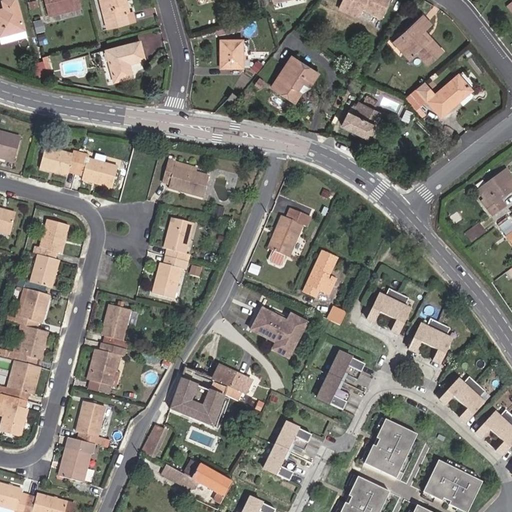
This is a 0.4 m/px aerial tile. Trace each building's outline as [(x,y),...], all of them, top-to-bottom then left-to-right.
[(0,36),(25,30),(16,0),(6,0),(3,1),(4,9),(0,10),(0,36)] [(81,7),(79,0),(44,0),(48,16),(81,7)] [(130,13),(125,14),(121,0),(100,0),(108,30),(135,23),(132,12),(130,13)] [(126,0),(121,0),(125,14),(130,13),(126,0)] [(341,0),(337,9),(354,17),(360,15),(363,10),(381,19),(390,0),(341,0)] [(58,20),(84,14),(82,8),(56,14),(58,20)] [(429,42),(421,33),(424,30),(431,24),(423,16),(401,35),(408,44),(402,50),(410,59),(417,53),(428,65),(443,51),(432,39),(429,42)] [(424,30),(421,33),(429,42),(432,39),(424,30)] [(402,50),(408,44),(401,35),(394,42),(402,50)] [(242,67),(242,40),(221,41),(221,68),(242,67)] [(94,60),(101,58),(108,83),(132,77),(129,63),(144,59),(140,41),(92,54),(94,60)] [(292,56),(272,87),(290,99),(300,84),(308,89),(318,74),(292,56)] [(364,71),(357,68),(354,75),(361,78),(364,71)] [(458,102),(456,99),(470,87),(458,74),(428,101),(440,115),(446,110),(447,112),(458,102)] [(259,88),(262,84),(257,80),(254,85),(259,88)] [(423,90),(428,86),(424,81),(416,89),(423,98),(426,94),(423,90)] [(295,102),(302,92),(308,89),(300,84),(290,99),(295,102)] [(458,102),(472,90),(470,87),(456,99),(458,102)] [(423,98),(416,89),(412,92),(421,104),(426,101),(423,98)] [(232,92),(226,99),(233,104),(239,97),(232,92)] [(412,92),(405,98),(415,109),(421,104),(412,92)] [(374,107),(376,102),(367,97),(364,102),(374,107)] [(375,125),(379,127),(385,116),(359,102),(357,105),(354,103),(352,107),(355,108),(352,114),(348,112),(341,125),(369,139),(375,125)] [(0,133),(0,157),(13,161),(19,138),(0,133)] [(67,175),(68,172),(75,173),(80,154),(73,152),(72,155),(45,149),(40,168),(67,175)] [(86,159),(87,156),(80,154),(75,173),(82,175),(82,179),(111,187),(117,167),(109,165),(95,161),(86,159)] [(110,158),(97,155),(95,161),(109,165),(110,158)] [(195,173),(174,167),(175,162),(168,160),(163,182),(169,184),(168,188),(203,197),(209,176),(195,173)] [(195,173),(196,168),(175,162),(174,167),(195,173)] [(484,199),(490,206),(487,208),(492,215),(505,205),(500,199),(511,189),(511,178),(506,170),(493,180),(496,183),(481,194),(484,199)] [(493,180),(478,191),(481,194),(496,183),(493,180)] [(321,215),(324,209),(314,206),(312,211),(321,215)] [(224,220),(225,213),(213,209),(212,217),(224,220)] [(289,257),(302,225),(306,227),(310,217),(291,209),(287,218),(282,216),(276,232),(278,232),(271,250),(273,251),(269,260),(270,262),(280,266),(283,266),(287,257),(289,257)] [(0,231),(9,234),(15,214),(0,210),(0,231)] [(164,248),(167,249),(165,257),(187,263),(189,255),(184,254),(192,224),(171,219),(164,248)] [(511,221),(510,219),(501,225),(509,235),(506,237),(511,244),(511,221)] [(40,248),(35,247),(33,254),(38,255),(54,260),(56,252),(60,253),(68,226),(47,220),(40,248)] [(467,232),(473,240),(487,230),(481,222),(467,232)] [(276,232),(268,249),(271,250),(278,232),(276,232)] [(318,290),(325,293),(332,277),(329,276),(337,258),(322,251),(302,291),(315,297),(318,290)] [(31,282),(51,288),(58,261),(54,260),(38,255),(31,282)] [(185,269),(187,263),(165,257),(163,264),(160,263),(152,294),(173,299),(181,268),(185,269)] [(189,274),(199,277),(201,268),(191,266),(189,274)] [(328,294),(335,278),(332,277),(325,293),(328,294)] [(399,334),(411,309),(405,306),(409,298),(389,288),(385,297),(379,294),(367,318),(375,322),(380,312),(397,320),(392,330),(399,334)] [(38,322),(41,323),(48,295),(28,290),(21,317),(15,316),(14,318),(13,323),(23,326),(36,329),(38,322)] [(122,341),(130,310),(109,305),(101,335),(105,336),(103,344),(124,350),(126,342),(122,341)] [(340,324),(346,312),(334,306),(327,319),(331,320),(340,324)] [(284,322),(286,318),(274,312),(272,316),(284,322)] [(259,331),(257,334),(273,343),(282,325),(260,313),(253,327),(259,331)] [(275,344),(272,351),(283,357),(285,353),(290,356),(306,326),(301,323),(303,320),(292,314),(285,326),(275,344)] [(441,364),(452,339),(446,336),(451,328),(431,318),(427,327),(421,324),(409,348),(416,352),(421,342),(438,350),(433,360),(441,364)] [(282,325),(273,343),(275,344),(285,326),(282,325)] [(37,359),(40,360),(48,332),(36,329),(23,326),(16,354),(9,352),(7,359),(11,360),(15,361),(35,366),(37,359)] [(124,356),(125,350),(124,350),(103,344),(101,344),(99,351),(91,381),(111,386),(115,372),(119,355),(124,356)] [(0,349),(0,357),(7,359),(9,352),(0,349)] [(94,349),(86,380),(91,381),(99,351),(94,349)] [(350,394),(344,391),(345,388),(339,385),(345,373),(358,379),(365,364),(340,352),(318,398),(343,410),(350,394)] [(15,361),(11,360),(3,388),(7,388),(15,361)] [(27,393),(32,395),(39,367),(35,366),(15,361),(7,388),(3,388),(1,387),(0,391),(0,394),(25,401),(27,393)] [(246,394),(254,380),(220,364),(213,378),(227,385),(230,386),(240,391),(246,394)] [(484,403),(479,398),(486,391),(469,377),(463,383),(458,379),(440,399),(446,405),(453,396),(467,409),(460,417),(466,423),(484,403)] [(213,426),(223,396),(180,379),(170,409),(213,426)] [(109,397),(111,386),(91,381),(88,391),(109,397)] [(240,391),(230,386),(227,385),(224,392),(237,399),(240,391)] [(27,409),(23,408),(25,401),(0,394),(0,401),(6,403),(0,426),(0,431),(19,437),(27,409)] [(76,432),(78,433),(76,440),(97,445),(107,448),(108,441),(96,438),(104,407),(83,402),(76,432)] [(103,421),(110,423),(113,407),(106,406),(103,421)] [(511,445),(511,415),(506,410),(499,417),(494,412),(476,432),(482,438),(490,430),(504,442),(496,451),(502,456),(511,445)] [(409,451),(417,435),(385,419),(379,431),(382,433),(375,446),(373,445),(364,463),(395,479),(403,463),(400,461),(406,450),(409,451)] [(304,450),(312,434),(287,422),(264,468),(289,480),(297,465),(290,462),(292,459),(285,456),(291,444),(304,450)] [(164,430),(155,425),(141,451),(152,457),(164,430)] [(154,458),(168,432),(164,430),(152,457),(154,458)] [(97,445),(76,440),(68,438),(66,448),(58,476),(82,482),(90,454),(95,455),(97,445)] [(199,464),(190,459),(182,474),(191,479),(199,464)] [(455,472),(456,469),(438,460),(422,492),(439,500),(440,497),(452,503),(450,506),(463,511),(467,511),(482,482),(470,476),(469,479),(455,472)] [(189,490),(194,488),(197,482),(191,479),(182,474),(165,464),(160,474),(189,490)] [(216,493),(213,500),(220,504),(224,497),(231,485),(232,483),(199,464),(191,479),(197,482),(216,493)] [(375,511),(378,507),(381,508),(389,492),(357,477),(351,489),(354,490),(347,504),(344,502),(339,511),(375,511)] [(0,506),(15,511),(14,511),(23,511),(28,496),(20,494),(21,490),(0,484),(0,506)] [(36,498),(28,496),(23,511),(64,511),(67,502),(36,494),(36,498)] [(273,511),(275,509),(250,497),(242,511),(273,511)]
